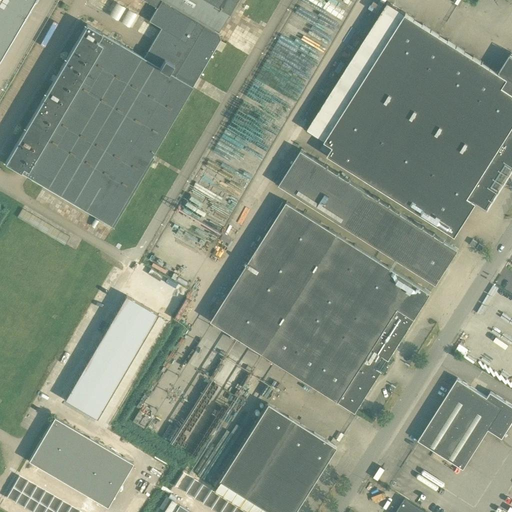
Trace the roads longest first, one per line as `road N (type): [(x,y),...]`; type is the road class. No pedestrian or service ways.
road 1 (unclassified): [(334,511),(511,231)]
road 2 (unknown): [(207,257),(270,134),(354,0)]
road 3 (unknown): [(379,441),(210,334),(196,302),(207,257)]
